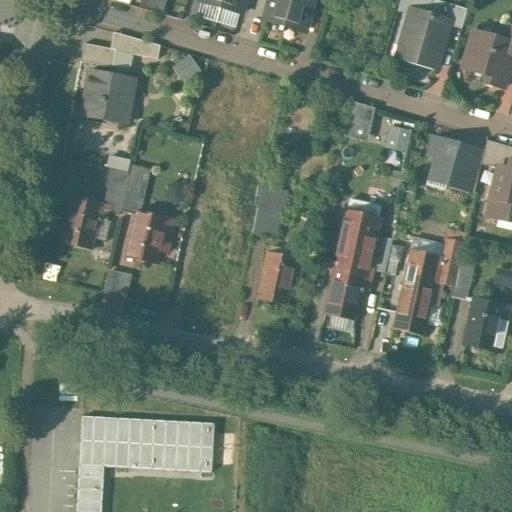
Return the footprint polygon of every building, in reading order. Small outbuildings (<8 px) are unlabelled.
[(156,0),(157,0),(154,0),(141,0),(138,10),(162,17),(167,0),(156,0)] [(200,0),(200,2),(220,8),(222,0),(200,0)] [(222,0),(220,8),(241,14),(245,0),(222,0)] [(270,0),(264,21),(284,27),(292,0),(270,0)] [(292,0),(284,27),(305,33),(314,0),(292,0)] [(431,0),(430,0),(399,0),(396,13),(410,16),(411,11),(426,16),(431,0)] [(467,10),(431,0),(426,16),(449,22),(448,27),(461,31),(467,10)] [(426,16),(411,11),(410,16),(397,61),(434,72),(448,27),(449,22),(426,16)] [(511,23),(507,22),(501,41),(511,44),(511,56),(511,57),(511,56),(511,23)] [(511,44),(501,41),(473,33),(467,54),(474,56),(470,72),(486,77),(484,84),(503,90),(508,72),(507,72),(511,57),(511,56),(511,44)] [(159,47),(113,34),(110,50),(115,51),(115,53),(157,61),(159,47)] [(110,50),(84,45),(80,63),(112,70),(115,53),(115,51),(110,50)] [(186,84),(203,74),(192,56),(175,65),(186,84)] [(134,82),(89,73),(81,117),(126,126),(134,82)] [(345,135),(367,143),(378,109),(356,102),(345,135)] [(386,149),(409,154),(414,131),(391,126),(386,149)] [(483,153),(449,143),(446,141),(443,140),(439,139),(436,140),(433,139),(428,155),(437,158),(437,159),(435,161),(434,163),(433,164),(433,166),(433,168),(433,169),(434,172),(448,176),(445,186),(474,194),(480,166),(483,153)] [(511,161),(511,149),(486,142),(483,153),(480,166),(497,170),(498,168),(509,171),(510,163),(511,163),(511,161)] [(222,154),(202,150),(200,160),(220,164),(222,154)] [(220,164),(200,160),(194,185),(218,190),(224,165),(220,164)] [(267,165),(250,162),(244,187),(261,191),(267,165)] [(511,163),(510,163),(509,171),(498,168),(497,170),(487,218),(511,223),(511,163)] [(128,174),(107,169),(100,195),(122,200),(128,174)] [(181,173),(166,170),(164,178),(160,177),(155,197),(159,198),(159,200),(174,203),(181,173)] [(273,193),(262,191),(262,190),(257,211),(257,212),(280,217),(280,218),(282,218),(287,195),(274,192),(273,193)] [(122,200),(100,195),(98,205),(109,208),(108,213),(119,216),(120,210),(122,200)] [(98,205),(71,199),(61,245),(91,251),(98,222),(101,223),(102,221),(106,222),(108,213),(109,208),(98,205)] [(245,208),(208,200),(202,231),(193,272),(192,274),(222,280),(222,279),(228,248),(236,250),(239,237),(238,237),(239,233),(240,233),(245,208)] [(381,207),(350,201),(337,258),(368,265),(377,223),(381,207)] [(257,211),(245,208),(240,233),(252,236),(257,212),(257,211)] [(280,217),(257,212),(252,236),(275,241),(280,218),(280,217)] [(174,222),(137,214),(126,259),(156,266),(163,235),(171,236),(174,222)] [(377,223),(368,265),(367,270),(373,272),(384,274),(387,262),(392,240),(395,227),(377,223)] [(404,242),(392,240),(387,262),(399,265),(404,242)] [(444,247),(413,240),(403,285),(441,293),(442,285),(436,284),(444,247)] [(463,244),(446,240),(444,247),(436,284),(442,285),(454,288),(459,265),(463,244)] [(304,263),(266,255),(257,299),(256,299),(256,300),(287,307),(287,306),(286,306),(293,275),(301,277),(304,263)] [(368,265),(337,258),(334,270),(371,278),(373,272),(367,270),(368,265)] [(473,268),(459,265),(454,288),(451,297),(465,301),(470,281),(482,284),(484,273),(472,271),(473,268)] [(101,313),(123,318),(133,274),(110,269),(101,313)] [(371,278),(334,270),(324,314),(355,321),(361,293),(364,293),(364,291),(369,292),(371,278)] [(511,275),(497,272),(494,286),(511,289),(511,275)] [(441,293),(403,285),(392,330),(423,337),(423,336),(429,308),(432,309),(432,307),(438,308),(441,293)] [(510,309),(473,301),(463,345),(492,352),(499,321),(507,323),(510,309)] [(104,511),(106,468),(215,472),(217,422),(82,417),(78,511),(104,511)]
